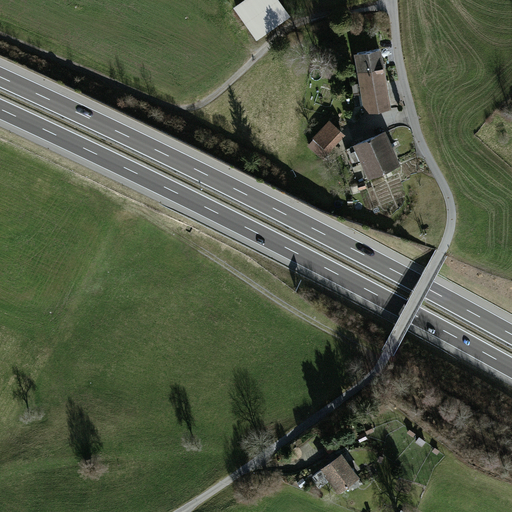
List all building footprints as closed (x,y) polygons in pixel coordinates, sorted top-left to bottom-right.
[(276,0),(252,0),(234,13),(259,46),(292,21),(276,0)] [(360,70),(382,66),(379,49),(357,53),(360,70)] [(382,66),(360,70),(368,113),(390,109),(382,66)] [(340,130),(329,120),(313,138),(324,147),(340,130)] [(383,132),(345,149),(353,165),(363,161),(370,176),(398,163),(383,132)] [(362,476),(343,444),(319,459),(338,491),(362,476)]
